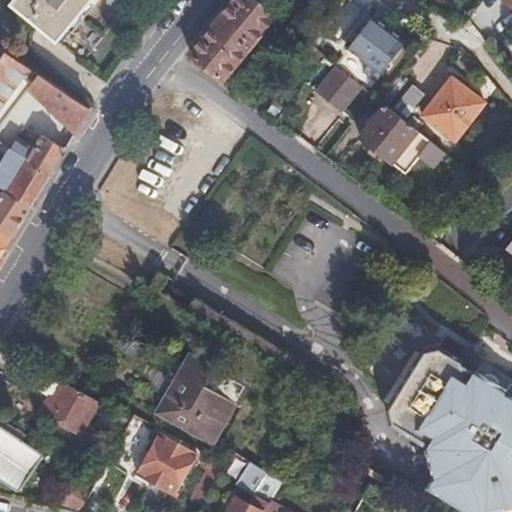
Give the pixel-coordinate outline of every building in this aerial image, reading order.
[(15,0),(13,3),(58,40),(91,0),(15,0)] [(235,0),(219,19),(190,54),(222,79),(276,14),(258,0),(235,0)] [(380,73),(405,42),(373,15),(348,47),(380,73)] [(306,59),(315,46),(299,33),(289,46),(306,59)] [(4,51),(0,57),(0,114),(5,119),(28,88),(75,133),(90,108),(5,51),(4,51)] [(362,85),(337,64),(316,90),(342,111),(362,85)] [(455,141),(484,103),(451,78),(422,115),(455,141)] [(409,115),(425,94),(412,84),(396,105),(409,115)] [(393,162),(418,130),(385,103),(359,136),(393,162)] [(10,146),(28,160),(35,149),(16,136),(10,146)] [(28,160),(50,175),(65,149),(44,136),(35,149),(28,160)] [(10,146),(8,145),(1,156),(10,162),(22,170),(28,160),(10,146)] [(8,190),(31,206),(42,187),(50,175),(28,160),(22,170),(8,190)] [(4,188),(8,190),(22,170),(10,162),(2,174),(10,180),(4,188)] [(2,174),(0,176),(0,184),(4,188),(10,180),(2,174)] [(0,229),(12,237),(21,222),(31,206),(8,190),(4,188),(0,184),(0,229)] [(0,256),(12,237),(0,229),(0,256)] [(511,396),(506,392),(511,382),(511,373),(486,356),(476,372),(460,361),(462,357),(441,344),(425,348),(390,401),(388,404),(390,416),(429,442),(427,446),(434,474),(426,483),(470,511),(487,511),(511,505),(511,396)] [(211,440),(244,386),(193,354),(160,410),(211,440)] [(80,432),(97,401),(62,381),(61,383),(42,373),(35,387),(52,397),(44,412),(80,432)] [(0,478),(17,490),(42,453),(0,424),(0,478)] [(176,493),(197,453),(159,432),(137,472),(133,478),(148,487),(152,480),(176,493)] [(209,467),(222,474),(227,464),(207,453),(202,463),(209,467)] [(192,498),(205,504),(222,474),(209,467),(192,498)] [(265,511),(283,479),(266,469),(257,485),(260,486),(250,503),(236,495),(226,511),(265,511)] [(75,479),(58,506),(80,511),(92,488),(75,479)]
